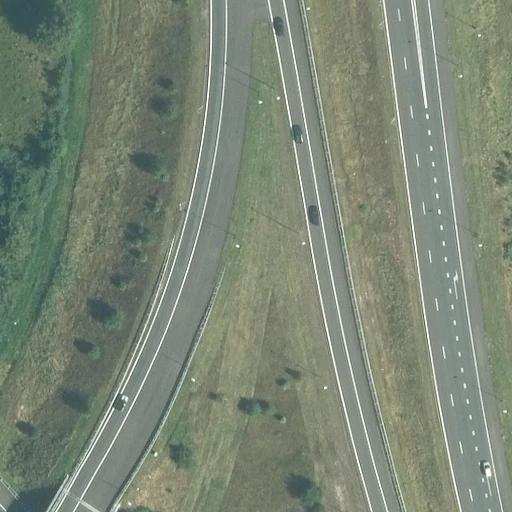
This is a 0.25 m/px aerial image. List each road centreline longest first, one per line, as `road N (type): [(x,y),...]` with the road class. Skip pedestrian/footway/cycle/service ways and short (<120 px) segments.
road 1 (motorway): [(56,511),(125,408),(177,286),(209,158),(220,0)]
road 2 (motorway): [(377,511),(343,374),(275,0)]
road 3 (motorway): [(474,511),(411,108)]
